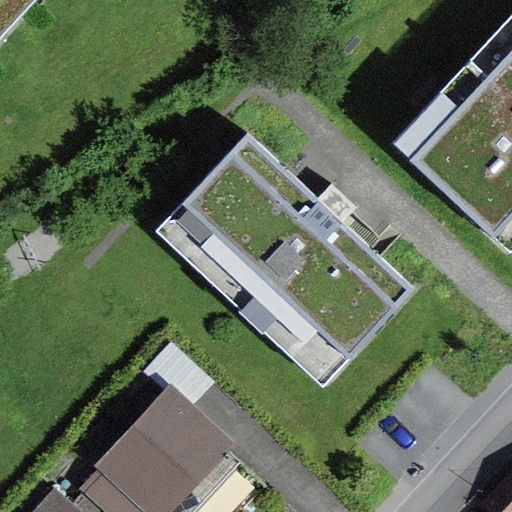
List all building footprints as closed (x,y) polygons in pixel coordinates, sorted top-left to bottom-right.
[(511,48),(411,158),(494,235),(511,215),(511,48)] [(319,326),(349,355),(414,286),(343,221),(350,213),(338,202),(325,190),(318,198),(248,132),(183,201),(214,229),(205,238),(310,336),(319,326)] [(160,509),(221,444),(181,406),(157,432),(146,423),(87,486),(110,508),(133,484),(160,509)] [(106,511),(60,472),(24,511),(106,511)] [(511,511),(511,474),(485,504),(493,511),(511,511)]
